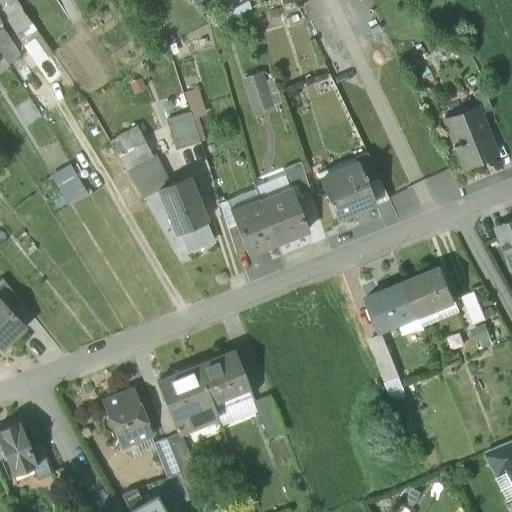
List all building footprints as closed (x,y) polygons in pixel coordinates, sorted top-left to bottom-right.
[(21,9),(14,0),(0,0),(10,17),(15,14),(21,9)] [(26,17),(21,9),(15,14),(21,22),(26,17)] [(21,22),(15,14),(10,17),(16,26),(21,22)] [(52,55),(26,17),(21,22),(16,26),(18,30),(0,41),(0,54),(3,59),(7,65),(26,53),(36,67),(52,55)] [(3,59),(0,54),(0,73),(8,68),(7,65),(3,59)] [(253,114),(273,107),(262,73),(241,80),(253,114)] [(483,88),(471,93),(477,107),(480,115),(492,110),(483,88)] [(198,91),(184,96),(190,112),(192,120),(205,116),(198,91)] [(164,112),(167,120),(190,113),(190,112),(184,96),(166,101),(169,111),(164,112)] [(480,115),(477,107),(444,121),(448,133),(452,131),(457,143),(452,145),(453,149),(455,148),(463,168),(496,155),(480,115)] [(177,150),(200,143),(192,120),(190,113),(167,120),(177,150)] [(109,143),(125,171),(149,158),(134,130),(109,143)] [(158,191),(170,186),(156,154),(149,158),(125,171),(140,198),(158,191)] [(354,159),(358,170),(360,170),(366,183),(378,178),(367,154),(354,159)] [(354,159),(317,175),(335,219),(374,203),(366,183),(360,170),(358,170),(354,159)] [(300,163),(282,170),(284,176),(288,186),(295,186),(299,197),(310,192),(300,163)] [(254,188),(260,203),(291,190),(288,186),(284,176),(254,188)] [(387,198),(378,178),(366,183),(374,203),(387,198)] [(170,186),(158,191),(176,233),(205,221),(187,179),(170,186)] [(260,203),(259,203),(276,243),(307,231),(291,190),(260,203)] [(227,229),(235,225),(231,214),(226,201),(219,204),(227,229)] [(259,203),(231,214),(235,225),(246,251),(247,255),(276,243),(259,203)] [(236,255),(246,251),(235,225),(227,229),(236,255)] [(511,229),(499,234),(508,257),(511,256),(511,257),(511,229)] [(442,267),(405,282),(418,316),(456,301),(442,267)] [(20,303),(1,279),(0,279),(0,300),(10,312),(20,303)] [(405,282),(367,297),(380,331),(418,316),(405,282)] [(486,320),(474,292),(461,296),(474,325),(486,320)] [(10,312),(0,300),(0,349),(24,327),(10,312)] [(456,301),(418,316),(423,326),(460,312),(456,301)] [(485,324),(472,329),(479,346),(491,341),(485,324)] [(384,335),(368,341),(384,381),(399,374),(384,335)] [(233,355),(217,361),(216,358),(196,366),(214,409),(250,395),(233,355)] [(196,366),(154,382),(172,428),(214,411),(214,409),(196,366)] [(121,395),(102,402),(107,414),(103,416),(101,422),(104,429),(109,431),(113,430),(117,440),(127,444),(149,435),(133,395),(122,399),(121,395)] [(214,409),(214,411),(221,426),(257,412),(253,403),(250,395),(214,409)] [(269,397),(253,403),(257,412),(268,440),(284,434),(269,397)] [(18,422),(0,428),(0,455),(0,456),(3,457),(3,458),(11,476),(31,468),(35,479),(49,473),(39,447),(29,451),(28,447),(29,444),(27,440),(25,439),(18,422)] [(198,480),(179,433),(165,438),(178,470),(178,472),(184,486),(198,480)] [(152,443),(149,435),(127,444),(132,458),(154,449),(152,443)] [(165,438),(152,443),(154,449),(165,477),(178,472),(178,470),(165,438)] [(511,441),(485,452),(498,477),(510,470),(509,469),(511,467),(511,441)] [(178,472),(165,477),(171,491),(184,486),(178,472)] [(121,496),(128,510),(141,503),(134,490),(121,496)] [(128,510),(129,511),(165,511),(156,494),(141,503),(128,510)]
